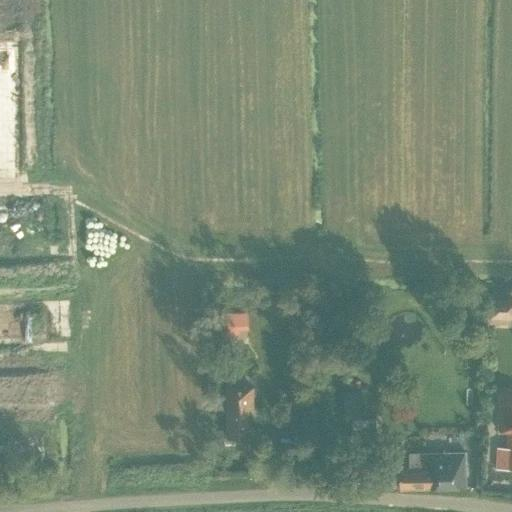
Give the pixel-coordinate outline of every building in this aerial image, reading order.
[(0,287),(13,287),(12,268),(0,269),(0,287)] [(511,300),(491,300),(491,315),(511,315),(511,300)] [(46,303),(0,304),(0,338),(47,337),(46,303)] [(225,338),(238,338),(238,311),(225,311),(225,338)] [(300,365),(288,365),(287,378),(300,378),(300,365)] [(252,410),(251,388),(224,390),(227,439),(249,438),(247,410),(252,410)] [(498,448),(497,468),(511,468),(511,393),(500,393),(498,431),(508,431),(507,448),(498,448)] [(441,401),(422,401),(422,414),(441,415),(441,401)] [(376,440),(376,419),(352,419),(352,440),(376,440)] [(481,453),(464,453),(410,455),(411,467),(398,467),(399,489),(465,487),(464,462),(481,462),(481,453)]
